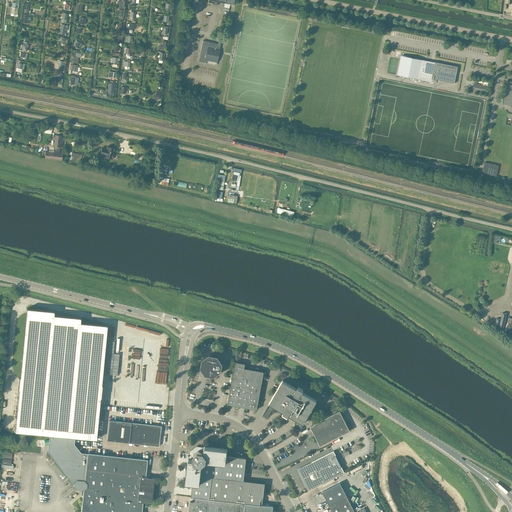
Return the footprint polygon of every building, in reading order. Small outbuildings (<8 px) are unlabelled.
[(119,0),(119,1),(117,1),(116,8),(124,9),(124,0),(119,0)] [(203,40),(198,61),(207,63),(208,60),(217,62),(219,50),(216,50),(218,44),(203,40)] [(454,84),(458,67),(434,62),(434,64),(405,58),(403,68),(406,69),(405,75),(431,81),(432,79),(454,84)] [(511,82),(508,81),(503,103),(511,105),(511,82)] [(474,83),(473,90),(486,93),(487,86),(474,83)] [(55,135),(53,152),(45,151),(45,159),(61,160),(62,153),(59,153),(60,147),(62,147),(63,137),(61,137),(61,136),(55,135)] [(9,136),(9,144),(11,144),(11,143),(16,144),(17,136),(9,136)] [(107,146),(106,149),(105,149),(102,148),(101,154),(105,155),(105,157),(112,158),(113,154),(112,154),(114,147),(109,146),(109,147),(107,146)] [(69,157),(68,160),(71,160),(72,160),(80,162),(82,155),(73,153),(72,157),(69,157)] [(428,169),(429,163),(405,158),(404,164),(428,169)] [(507,167),(484,162),(482,173),(505,178),(507,167)] [(239,190),(241,176),(233,174),(232,180),(237,182),(237,186),(236,190),(239,190)] [(155,183),(168,186),(169,179),(162,177),(161,180),(159,180),(158,180),(156,180),(155,183)] [(222,199),(223,190),(219,189),(216,189),(215,198),(222,199)] [(238,196),(229,195),(229,198),(228,198),(228,202),(236,203),(238,196)] [(492,242),(499,244),(500,236),(493,235),(492,242)] [(19,390),(15,431),(96,439),(98,414),(100,397),(101,397),(102,385),(101,385),(107,325),(80,323),(81,318),(54,315),(54,311),(27,309),(20,377),(19,377),(18,390),(19,390)] [(500,319),(495,318),(494,327),(504,328),(506,313),(500,312),(500,319)] [(109,341),(106,364),(112,365),(115,341),(109,341)] [(202,359),(200,368),(205,375),(214,377),(221,372),(223,363),(218,356),(209,354),(202,359)] [(231,384),(227,404),(228,404),(230,405),(235,405),(240,406),(254,409),(257,410),(257,409),(257,407),(261,389),(261,386),(264,372),(249,369),(244,368),(245,364),(236,362),(235,362),(234,366),(232,379),(231,384)] [(308,413),(316,400),(283,380),(276,391),(270,402),(288,413),(297,418),(298,420),(297,421),(301,428),(313,419),(308,413)] [(340,411),(321,420),(331,440),(350,430),(340,411)] [(159,446),(161,431),(161,426),(108,420),(106,440),(159,446)] [(331,440),(321,420),(315,423),(315,424),(310,426),(320,446),(331,440)] [(147,460),(81,452),(75,444),(75,438),(50,435),(48,451),(73,483),(73,486),(76,489),(84,490),(83,496),(143,503),(152,504),(154,478),(145,477),(147,460)] [(265,483),(245,481),(243,481),(246,458),(227,456),(227,450),(204,447),(204,448),(196,447),(190,452),(189,459),(188,459),(186,483),(192,483),(191,497),(196,498),(246,503),(260,505),(261,497),(263,498),(265,483)] [(297,469),(308,491),(344,472),(334,451),(297,469)] [(3,452),(2,464),(10,465),(11,452),(3,452)] [(366,511),(364,508),(356,511),(355,511),(340,482),(322,491),(332,511),(366,511)] [(141,511),(143,503),(83,496),(81,511),(141,511)] [(244,511),(246,503),(196,498),(195,503),(190,502),(188,511),(244,511)] [(272,511),(273,506),(260,505),(246,503),(244,511),(274,511),(275,511),(272,511)]
